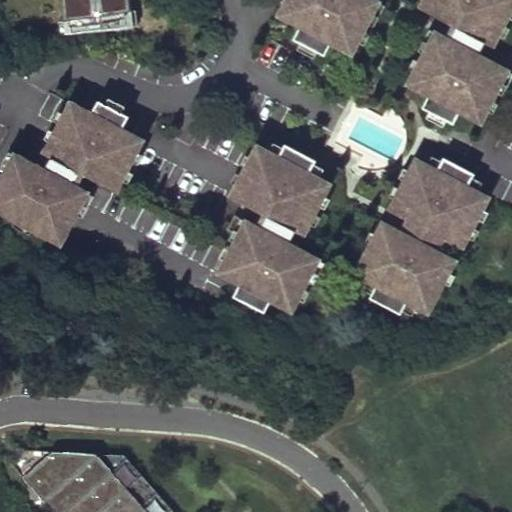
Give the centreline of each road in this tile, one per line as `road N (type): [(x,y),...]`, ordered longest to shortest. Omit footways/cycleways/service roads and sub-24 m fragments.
road 1 (residential): [(352,511),(332,484),(282,446),(225,425),(0,409)]
road 2 (residential): [(168,95),(90,73),(56,73),(22,115)]
